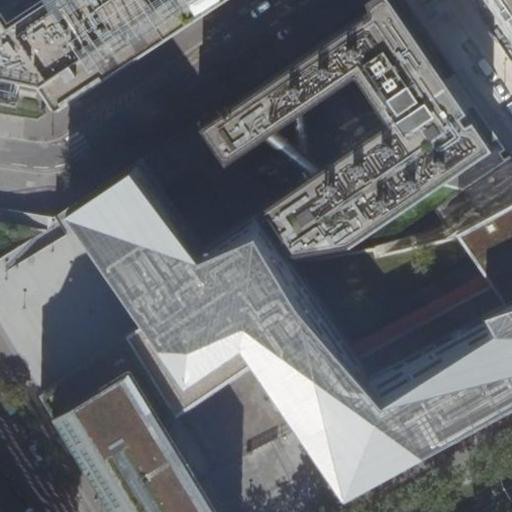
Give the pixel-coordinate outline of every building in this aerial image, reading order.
[(0,0),(0,78),(35,85),(53,111),(130,60),(222,0),(0,0)] [(216,106),(200,118),(217,144),(297,252),(367,240),(450,184),(511,143),(456,73),(449,78),(407,17),(395,0),(381,0),(366,10),(353,20),(350,15),(302,48),(216,106)] [(64,210),(59,214),(74,239),(95,276),(108,297),(129,331),(178,410),(258,361),(305,430),(325,459),(348,492),(439,447),(511,405),(511,205),(489,218),(471,229),(497,268),(362,341),(301,258),(297,252),(217,144),(200,118),(186,127),(133,164),(64,210)] [(511,144),(511,143),(450,184),(469,189),(489,218),(511,205),(511,144)] [(178,410),(129,331),(41,392),(114,511),(220,511),(207,490),(163,419),(178,410)]
